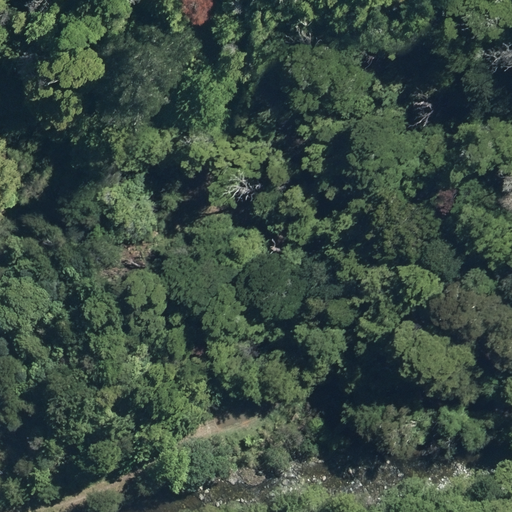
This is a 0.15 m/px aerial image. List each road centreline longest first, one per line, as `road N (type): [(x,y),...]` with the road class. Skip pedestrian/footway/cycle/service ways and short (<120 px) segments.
road 1 (track): [(227,0),(231,104),(326,233),(511,378)]
road 2 (track): [(423,309),(167,442),(41,496),(0,495)]
